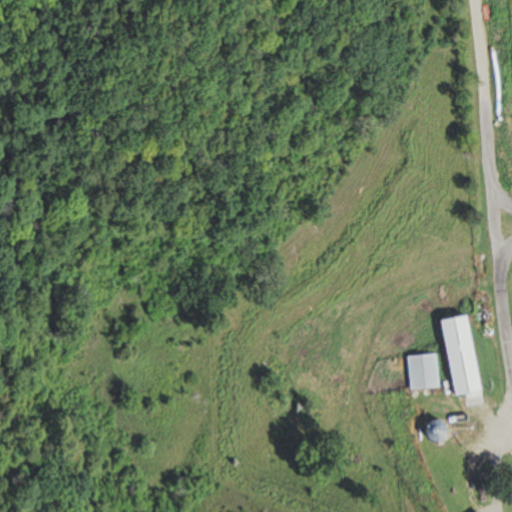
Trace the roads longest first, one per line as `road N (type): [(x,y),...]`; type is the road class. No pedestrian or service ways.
road 1 (residential): [(492,233),(472,0)]
road 2 (residential): [(511,391),(492,233)]
